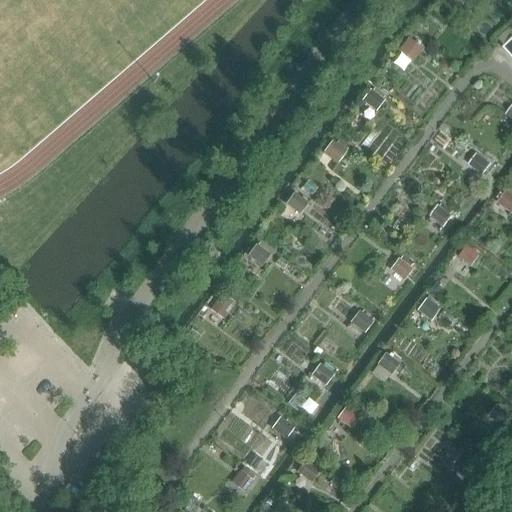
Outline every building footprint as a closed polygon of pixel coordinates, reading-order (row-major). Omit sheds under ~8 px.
[(393,105),(370,89),(352,117),(374,132),(393,105)] [(477,154),(468,165),(482,176),(491,165),(477,154)] [(293,194),(284,206),(299,216),(308,204),(293,194)] [(467,283),(485,260),(465,246),(448,269),(467,283)] [(398,260),(389,271),(403,282),(412,271),(398,260)] [(246,310),(224,295),(205,323),(228,338),(246,310)] [(388,388),(405,364),(386,350),(369,374),(388,388)] [(319,365),(310,378),(324,388),(333,375),(319,365)] [(501,446),(511,430),(511,418),(499,408),(481,432),(501,446)] [(305,501),(322,477),(303,463),(286,487),(305,501)] [(242,511),(244,511),(261,489),(242,475),(225,499),(242,511)]
